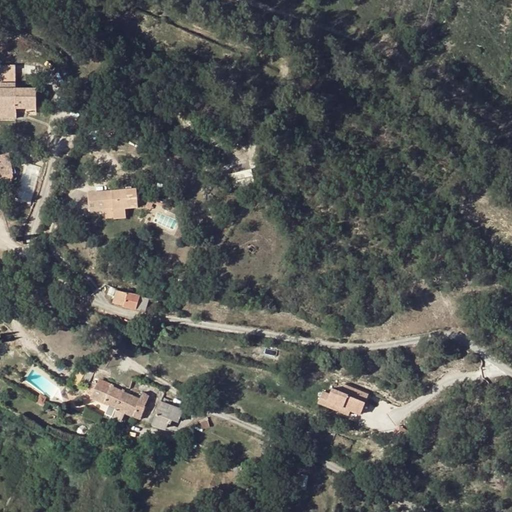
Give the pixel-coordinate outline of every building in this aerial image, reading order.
[(15,65),(0,64),(0,117),(16,118),(16,113),(36,113),(35,88),(16,88),(15,65)] [(0,175),(12,173),(8,153),(0,154),(0,175)] [(250,168),(231,171),(233,186),(252,183),(250,168)] [(119,214),(119,208),(131,207),(130,194),(127,192),(82,198),(84,215),(99,213),(98,205),(106,205),(107,212),(108,220),(120,218),(119,214)] [(161,207),(145,200),(139,211),(146,214),(148,209),(159,213),(161,207)] [(99,213),(107,212),(106,205),(98,205),(99,213)] [(137,293),(126,290),(116,287),(112,302),(134,307),(137,293)] [(137,293),(134,307),(152,311),(156,298),(137,293)] [(156,298),(152,311),(163,313),(167,301),(156,298)] [(110,388),(97,382),(93,391),(93,397),(112,406),(108,414),(112,416),(115,407),(123,389),(112,384),(110,388)] [(361,396),(336,386),(332,393),(325,390),(322,395),(315,392),(314,395),(355,412),(361,396)] [(126,412),(134,416),(135,411),(141,397),(123,389),(115,407),(112,416),(122,421),(126,412)] [(135,411),(134,416),(141,419),(152,396),(143,392),(141,397),(135,411)] [(355,412),(314,395),(311,403),(330,412),(332,407),(353,416),(355,412)] [(152,396),(141,419),(153,423),(157,413),(163,401),(152,396)] [(181,409),(163,401),(157,413),(153,423),(165,428),(168,422),(169,419),(172,420),(178,422),(183,410),(181,409)] [(51,454),(58,456),(61,447),(54,445),(51,454)] [(63,456),(70,458),(73,450),(65,448),(63,456)] [(216,475),(235,486),(238,478),(219,467),(216,475)] [(238,478),(235,486),(231,492),(240,496),(248,481),(240,475),(238,478)]
